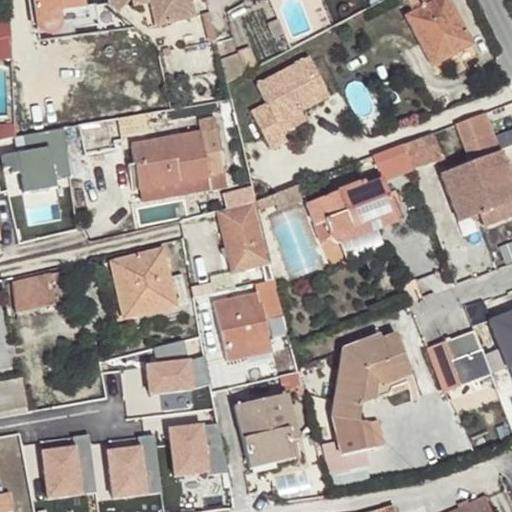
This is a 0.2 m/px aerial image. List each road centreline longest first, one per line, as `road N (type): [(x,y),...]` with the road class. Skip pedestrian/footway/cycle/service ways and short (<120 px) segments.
road 1 (unknown): [(0,274),(190,229),(511,96)]
road 2 (residential): [(498,466),(301,511)]
road 3 (residential): [(246,511),(220,386)]
